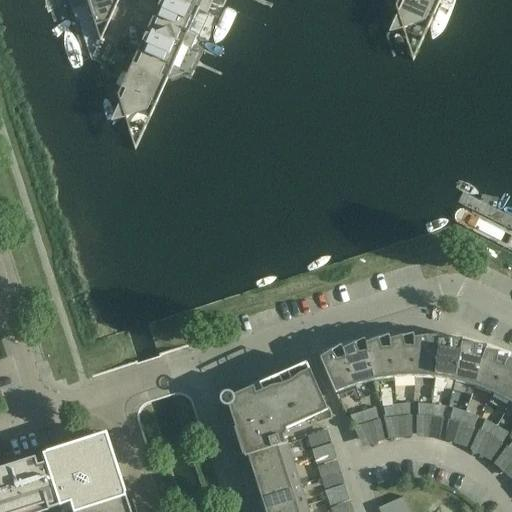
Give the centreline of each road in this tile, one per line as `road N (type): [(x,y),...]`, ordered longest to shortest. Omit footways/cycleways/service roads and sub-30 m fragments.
road 1 (residential): [(300,332),(438,289),(511,316)]
road 2 (residential): [(353,463),(407,452),(454,460),(511,504)]
road 3 (residential): [(248,511),(201,363)]
road 4 (residential): [(300,332),(353,463)]
road 5 (residential): [(108,392),(145,511)]
